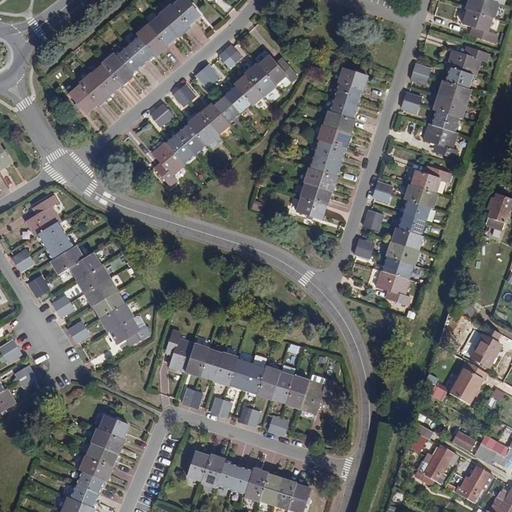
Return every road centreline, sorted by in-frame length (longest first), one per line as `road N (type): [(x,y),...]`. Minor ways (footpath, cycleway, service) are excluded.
road 1 (residential): [(123,511),(164,412),(359,473)]
road 2 (residential): [(331,297),(278,258),(107,200),(64,171)]
road 3 (residential): [(331,297),(416,24)]
road 4 (residential): [(260,0),(64,171)]
road 5 (residential): [(359,473),(372,385),(331,297)]
road 6 (residential): [(0,259),(62,368)]
